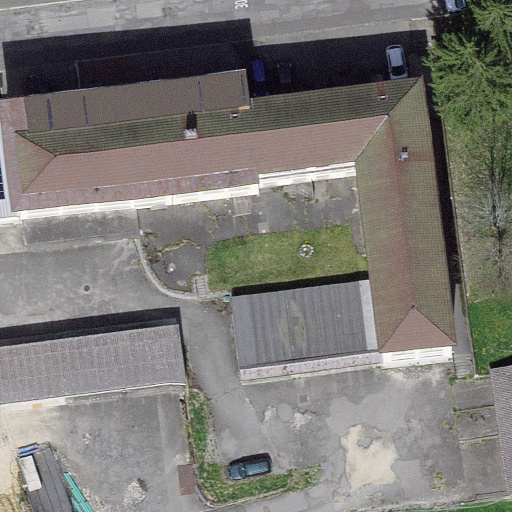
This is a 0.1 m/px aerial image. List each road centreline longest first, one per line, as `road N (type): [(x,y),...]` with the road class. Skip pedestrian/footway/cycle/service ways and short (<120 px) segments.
road 1 (residential): [(0,54),(457,0)]
road 2 (residential): [(282,511),(445,480)]
